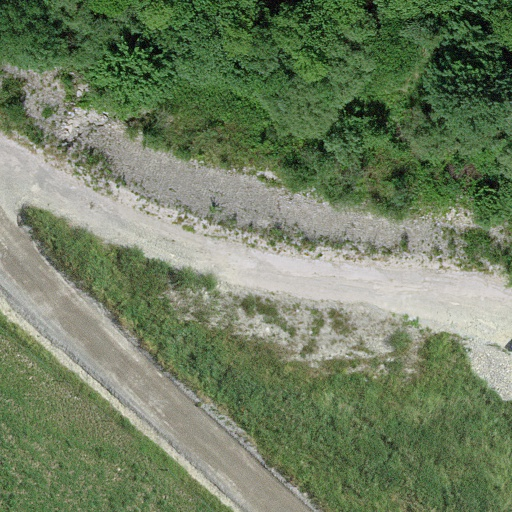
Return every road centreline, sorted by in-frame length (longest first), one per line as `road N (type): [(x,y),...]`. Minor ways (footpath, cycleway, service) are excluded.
road 1 (track): [(0,100),(63,166),(249,264),(392,274),(511,298)]
road 2 (track): [(306,511),(0,236)]
